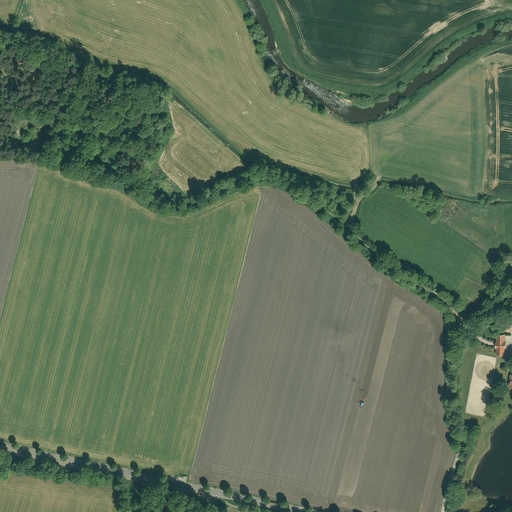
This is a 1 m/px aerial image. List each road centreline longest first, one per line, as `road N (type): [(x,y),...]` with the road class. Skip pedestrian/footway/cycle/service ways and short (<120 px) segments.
road 1 (tertiary): [(0,446),(212,492)]
road 2 (residential): [(442,511),(461,438),(448,393),(459,326)]
